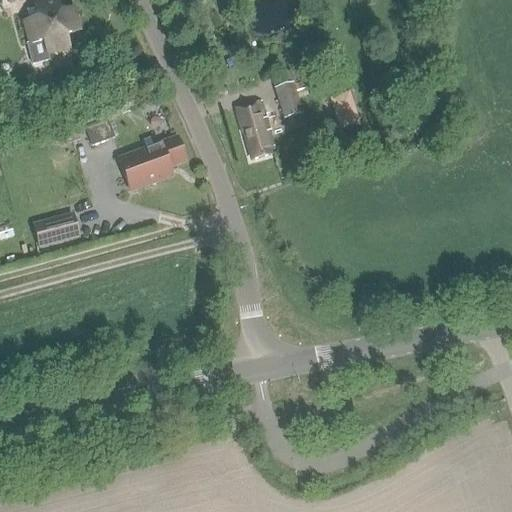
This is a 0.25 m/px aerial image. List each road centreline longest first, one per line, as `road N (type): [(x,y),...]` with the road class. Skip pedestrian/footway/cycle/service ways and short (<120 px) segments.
road 1 (unclassified): [(256,373),(226,212),(137,0)]
road 2 (unclassified): [(262,407),(289,455),(322,463),(511,367)]
road 3 (tertiary): [(0,433),(256,373)]
road 4 (tertiary): [(256,373),(511,322)]
